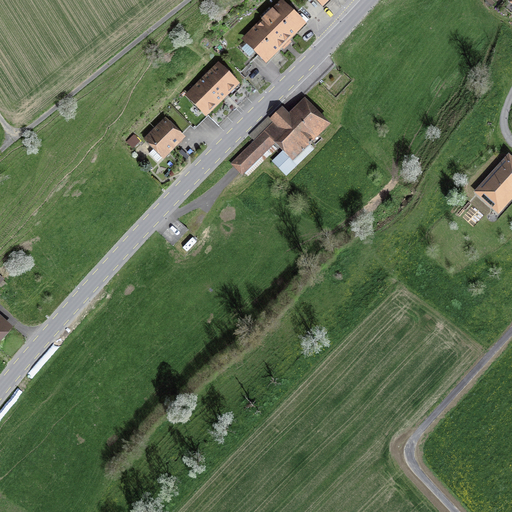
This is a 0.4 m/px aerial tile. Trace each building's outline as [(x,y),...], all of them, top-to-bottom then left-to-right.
[(261,19),(241,40),(246,45),(242,50),(249,57),(253,53),(266,65),(306,25),(281,0),(280,0),(271,10),(269,8),(260,17),(261,19)] [(308,0),(309,0),(308,0),(314,0),(323,9),(331,0),(308,0)] [(218,62),(184,96),(190,102),(186,106),(196,116),(200,112),(205,117),(239,84),(218,62)] [(331,126),(305,98),(288,114),(282,107),(270,118),(269,116),(249,136),(254,141),(230,164),(242,177),(245,174),(248,177),(278,148),(281,152),(271,161),(286,177),(315,149),(311,146),(312,145),(314,147),(322,140),(320,137),(331,126)] [(163,160),(186,138),(165,117),(142,139),(152,150),(148,154),(157,162),(161,158),(163,160)] [(132,150),(140,142),(134,135),(125,142),(132,150)] [(498,215),(511,199),(511,156),(508,154),(473,192),(498,215)] [(173,246),(188,230),(177,219),(161,235),(173,246)] [(0,343),(14,328),(0,315),(0,343)]
